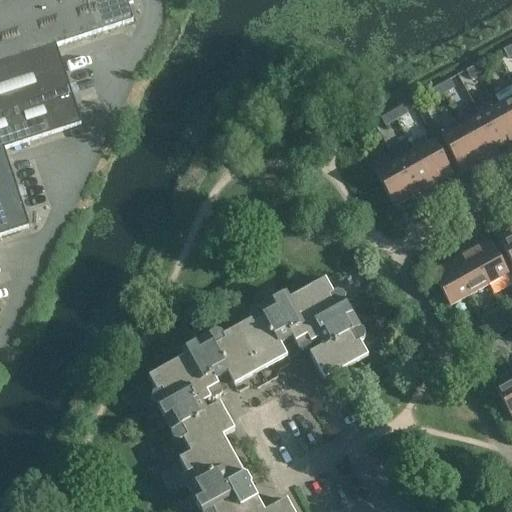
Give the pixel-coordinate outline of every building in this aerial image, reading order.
[(0,0),(0,69),(57,50),(134,24),(125,0),(0,0)] [(511,46),(503,52),(508,61),(511,58),(511,46)] [(0,126),(43,113),(52,139),(83,129),(71,93),(60,61),(57,50),(0,69),(0,126)] [(488,60),(476,67),(481,75),(492,69),(488,60)] [(476,67),(465,73),(470,81),(481,75),(476,67)] [(450,81),(439,88),(443,96),(455,90),(450,81)] [(439,88),(427,93),(432,103),(443,96),(439,88)] [(494,97),(499,106),(511,129),(511,89),(511,88),(494,97)] [(511,129),(499,106),(480,117),(499,150),(511,143),(511,129)] [(403,107),(392,114),(397,122),(408,116),(403,107)] [(4,155),(52,139),(43,113),(0,126),(0,241),(30,231),(7,164),(4,155)] [(392,114),(381,120),(385,128),(397,122),(392,114)] [(480,117),(461,127),(480,161),(499,150),(480,117)] [(480,161),(461,127),(442,138),(461,171),(480,161)] [(353,135),(358,143),(369,137),(364,129),(353,135)] [(414,153),(433,187),(453,176),(434,142),(414,153)] [(394,164),(413,198),(433,187),(414,153),(394,164)] [(375,175),(393,209),(413,198),(394,164),(375,175)] [(511,230),(497,239),(511,265),(511,230)] [(489,244),(469,255),(487,288),(507,277),(489,244)] [(469,255),(450,266),(468,298),(487,288),(469,255)] [(450,266),(430,277),(448,309),(468,298),(450,266)] [(291,511),(286,502),(268,511),(262,511),(260,507),(250,489),(251,486),(246,479),(244,478),(222,440),(234,433),(219,405),(207,412),(203,406),(210,402),(213,402),(216,401),(220,398),(221,395),(233,388),(236,394),(240,394),(249,388),(258,391),(276,380),(279,372),(290,366),(287,359),(300,352),(302,353),(306,351),(309,349),(311,346),(317,342),(321,349),(309,356),(318,373),(324,383),(365,360),(367,359),(353,334),(359,331),(344,303),(339,307),(324,281),(315,287),(288,301),(285,296),(258,312),(255,311),(253,317),(248,319),(250,323),(222,338),(220,334),(215,338),(209,336),(208,339),(181,354),(184,359),(160,372),(148,379),(162,404),(156,407),(172,434),(177,432),(190,455),(178,462),(192,487),(187,489),(199,511),(291,511)] [(495,326),(500,335),(511,329),(506,320),(495,326)] [(511,334),(502,340),(507,349),(511,346),(511,334)] [(467,341),(472,350),(483,344),(478,335),(467,341)] [(486,349),(475,355),(479,364),(491,357),(486,349)] [(511,382),(494,392),(511,426),(511,425),(511,382)]
